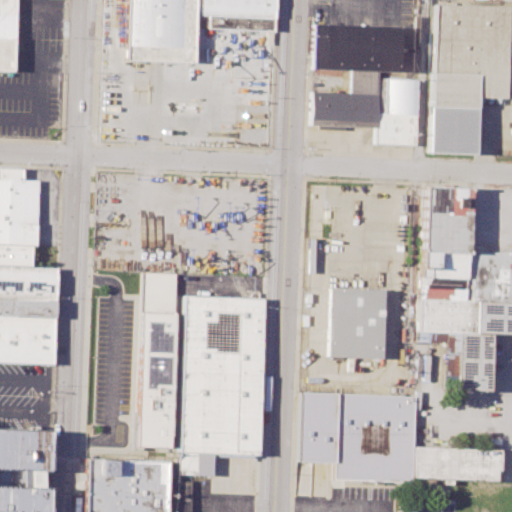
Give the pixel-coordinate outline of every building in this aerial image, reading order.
[(0,0),(0,70),(9,71),(12,0),(0,0)] [(124,0),(122,60),(191,63),(193,15),(206,15),(206,28),(271,30),(272,0),(124,0)] [(424,152),(470,154),(472,96),(500,98),(500,83),(504,7),(429,4),(424,152)] [(309,67),(347,69),(375,71),(407,72),(409,26),(326,23),(310,23),(309,67)] [(371,142),(411,143),(414,79),(375,77),(375,71),(347,69),(346,92),(308,91),(306,124),(372,126),(371,142)] [(0,243),(33,244),(35,179),(20,179),(20,169),(0,168),(0,243)] [(420,185),(466,187),(464,251),(511,252),(511,334),(488,333),(487,391),(454,390),(440,389),(442,342),(414,341),(420,185)] [(0,297),(52,299),(53,268),(0,266),(0,297)] [(129,447),(165,447),(173,272),(137,271),(136,294),(136,299),(129,447)] [(324,356),(378,358),(379,289),(326,287),(324,356)] [(174,474),(189,474),(209,475),(210,453),(254,455),(260,298),(182,295),(174,462),(174,474)] [(0,315),(51,318),(52,299),(0,297),(0,315)] [(51,318),(0,315),(0,362),(49,365),(51,318)] [(329,479),(408,482),(409,478),(450,479),(494,481),(495,471),(498,471),(498,449),(485,448),(409,445),(411,396),(297,391),(294,461),(329,462),(329,479)] [(0,427),(0,511),(44,511),(47,429),(0,427)] [(80,511),(160,511),(162,480),(163,461),(83,458),(80,511)] [(174,474),(173,480),(162,480),(163,461),(174,462),(174,474)] [(171,511),(187,511),(189,480),(173,480),(171,511)]
